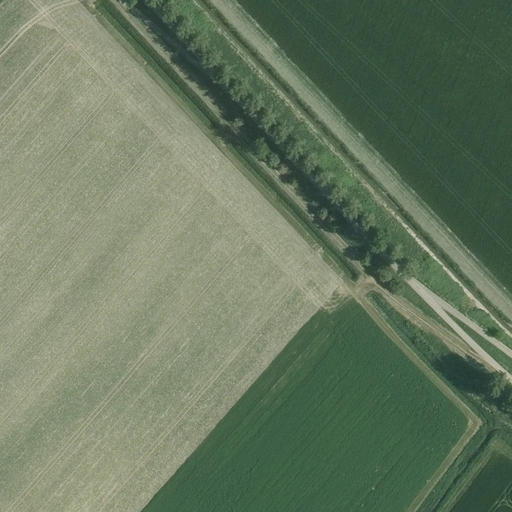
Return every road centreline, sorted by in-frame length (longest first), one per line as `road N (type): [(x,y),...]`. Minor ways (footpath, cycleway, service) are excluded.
road 1 (unclassified): [(411,282),(215,77)]
road 2 (unclassified): [(511,380),(411,282)]
road 3 (unclassified): [(511,355),(411,282)]
road 4 (residential): [(119,0),(215,77)]
